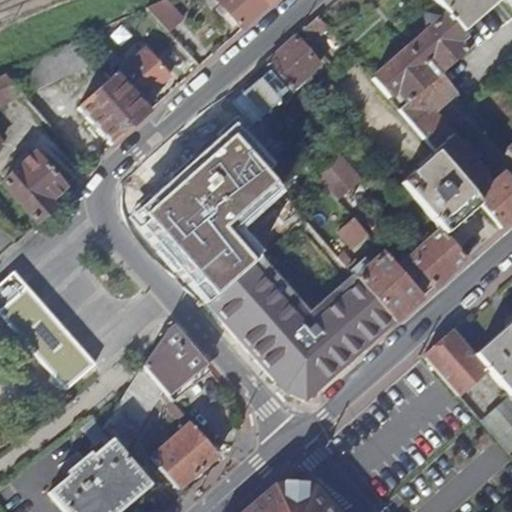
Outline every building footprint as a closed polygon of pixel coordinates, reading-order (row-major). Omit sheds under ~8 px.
[(269,7),(262,0),(220,0),(218,3),(222,7),(217,11),(224,19),(229,15),(241,29),(243,30),(269,7)] [(433,0),(447,15),(464,34),(503,0),(433,0)] [(166,1),(148,10),(169,33),(184,20),(166,1)] [(447,15),(372,81),(389,100),(398,94),(408,105),(441,76),(466,54),(460,46),(467,38),(464,34),(447,15)] [(328,30),(319,18),(304,32),(313,43),(328,30)] [(95,64),(84,39),(22,68),(14,72),(24,97),(95,64)] [(321,67),(296,39),(270,62),(294,90),(321,67)] [(103,42),(95,49),(109,64),(114,70),(121,64),(103,42)] [(145,51),(118,75),(142,102),(169,77),(145,51)] [(78,110),(112,148),(151,113),(142,102),(118,75),(114,70),(109,64),(102,70),(112,80),(78,110)] [(0,141),(0,106),(23,96),(5,76),(0,78),(0,145),(2,144),(0,141)] [(457,95),(441,76),(408,105),(400,112),(416,131),(435,114),(457,95)] [(418,133),(436,153),(437,155),(482,206),(503,230),(511,222),(511,182),(506,175),(494,184),(455,137),(435,114),(416,131),(418,133)] [(268,172),(232,128),(130,219),(158,250),(208,306),(260,259),(266,254),(246,232),(284,197),(265,175),(268,172)] [(8,178),(1,184),(37,225),(56,207),(51,201),(57,197),(57,196),(66,188),(35,155),(8,178)] [(437,155),(401,186),(442,232),(446,237),(482,206),(437,155)] [(338,156),(315,175),(338,202),(361,182),(338,156)] [(0,182),(1,184),(8,178),(0,167),(0,182)] [(351,251),(367,237),(353,219),(337,233),(351,251)] [(410,260),(435,290),(452,275),(468,261),(446,237),(442,232),(410,260)] [(358,263),(349,271),(354,277),(396,324),(412,311),(424,299),(386,255),(367,271),(358,263)] [(306,403),(396,324),(354,277),(311,315),(260,259),(208,306),(276,384),(279,383),(294,398),(304,401),(306,403)] [(511,326),(487,348),(475,358),(487,373),(511,399),(511,398),(511,326)] [(181,390),(206,368),(171,328),(145,365),(142,368),(163,392),(173,404),(184,395),(181,390)] [(459,398),(487,373),(475,358),(454,334),(425,359),(459,398)] [(124,451),(163,392),(142,368),(121,403),(104,429),(124,451)] [(508,455),(511,451),(511,400),(511,399),(482,424),(483,426),(508,455)] [(179,491),(220,457),(192,426),(152,459),(179,491)] [(64,511),(121,511),(150,487),(112,442),(92,458),(89,456),(68,473),(68,478),(49,494),(64,511)] [(274,486),(273,487),(244,511),(334,511),(315,490),(314,489),(274,486)]
